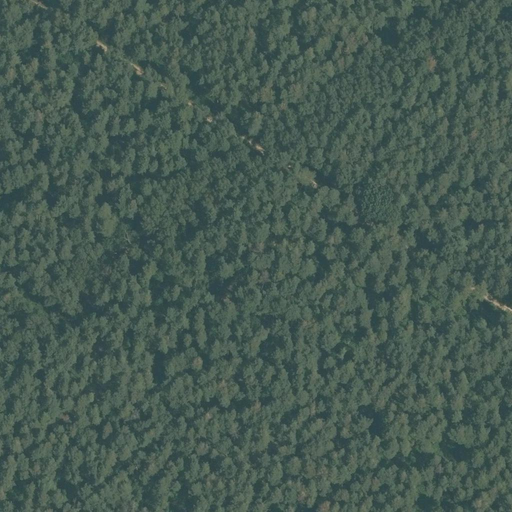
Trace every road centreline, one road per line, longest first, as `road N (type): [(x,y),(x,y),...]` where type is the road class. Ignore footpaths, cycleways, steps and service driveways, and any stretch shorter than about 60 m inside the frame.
road 1 (track): [(256,149),(0,334)]
road 2 (track): [(511,313),(256,149)]
road 3 (track): [(256,149),(27,0)]
road 4 (track): [(466,0),(256,149)]
